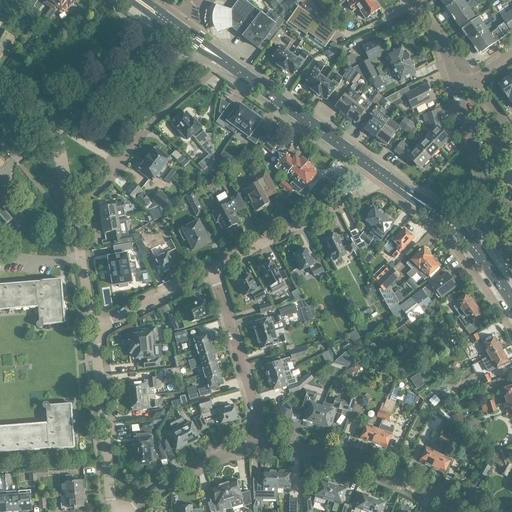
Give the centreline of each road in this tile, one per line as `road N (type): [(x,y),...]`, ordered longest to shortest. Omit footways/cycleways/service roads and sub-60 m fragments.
road 1 (secondary): [(384,176),(171,25)]
road 2 (residential): [(464,511),(365,468),(263,441)]
road 3 (residential): [(213,269),(384,176)]
road 4 (residential): [(109,511),(93,330)]
road 5 (residential): [(263,441),(213,269)]
road 6 (unclassified): [(52,128),(171,25)]
road 7 (residential): [(263,441),(189,470),(127,511)]
road 8 (residential): [(81,262),(52,128)]
road 9 (residential): [(93,330),(213,269)]
road 10 (residential): [(456,85),(489,203)]
